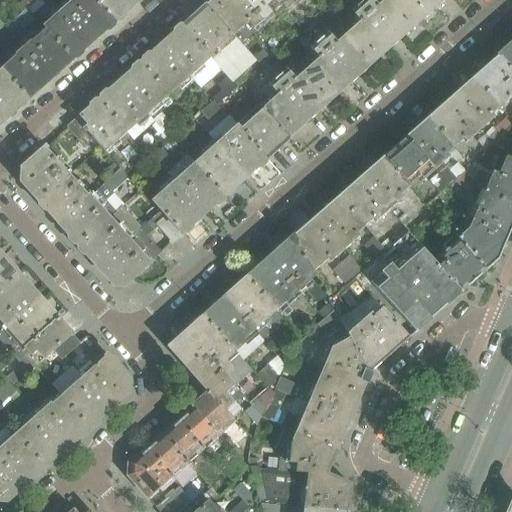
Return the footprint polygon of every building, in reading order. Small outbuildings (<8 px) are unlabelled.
[(114,24),(92,0),(71,0),(41,27),(45,31),(72,61),(114,24)] [(140,0),(92,0),(114,24),(140,0)] [(269,14),(264,8),(273,0),(213,0),(207,6),(233,36),(246,24),(251,30),(269,14)] [(371,67),(419,24),(397,0),(383,0),(377,6),(371,0),(368,0),(351,16),(358,23),(349,31),(363,47),(358,52),(371,67)] [(397,0),(419,24),(446,0),(397,0)] [(256,63),(238,42),(233,36),(207,6),(184,27),(213,60),(215,62),(228,78),(233,83),(256,63)] [(170,97),(213,60),(184,27),(141,65),(170,97)] [(72,61),(45,31),(29,46),(26,43),(14,54),(16,57),(1,71),(28,101),(72,61)] [(335,99),(371,67),(358,52),(363,47),(349,31),(335,43),(328,35),(311,51),(307,47),(303,52),(308,58),(298,66),(302,72),(317,88),(322,83),(335,99)] [(511,44),(495,60),(509,76),(511,79),(511,44)] [(511,79),(509,76),(495,60),(473,79),(499,109),(511,97),(511,79)] [(290,139),(335,99),(322,83),(317,88),(302,72),(295,78),(289,71),(286,73),(276,63),(270,69),(265,73),(274,84),(270,88),(276,95),(262,108),(290,139)] [(128,134),(170,97),(141,65),(99,102),(128,134)] [(0,125),(28,101),(1,71),(0,71),(0,125)] [(237,87),(233,83),(228,78),(216,89),(221,95),(215,100),(219,104),(237,87)] [(499,109),(473,79),(428,119),(454,149),(463,141),(465,144),(495,119),(492,116),(499,109)] [(290,139),(262,108),(240,85),(237,87),(219,104),(218,105),(237,126),(266,160),(290,139)] [(109,151),(128,134),(99,102),(76,122),(93,141),(99,148),(105,155),(118,168),(122,164),(109,151)] [(179,133),(161,114),(153,121),(161,131),(170,141),(178,135),(179,133)] [(424,181),(449,158),(447,155),(454,149),(428,119),(383,158),(409,188),(418,181),(420,184),(424,181)] [(93,141),(76,122),(68,130),(84,148),(93,141)] [(511,206),(511,125),(509,128),(492,145),(486,152),(462,175),(476,189),(483,194),(511,206)] [(224,198),(266,160),(237,126),(194,164),(224,198)] [(170,141),(161,131),(155,137),(164,147),(170,141)] [(492,145),(486,138),(484,136),(477,142),(486,152),(492,145)] [(81,189),(68,175),(45,150),(24,168),(23,185),(57,223),(88,195),(90,198),(104,185),(119,171),(113,164),(107,170),(105,168),(81,189)] [(399,210),(408,202),(409,204),(417,197),(412,190),(409,188),(383,158),(338,198),(365,228),(373,221),(375,224),(396,206),(399,210)] [(181,235),(224,198),(194,164),(151,201),(161,213),(181,235)] [(456,179),(447,169),(446,167),(438,175),(448,186),(456,179)] [(123,206),(112,194),(128,179),(120,170),(119,171),(104,185),(90,198),(88,195),(57,223),(77,246),(108,218),(123,206)] [(449,186),(448,186),(438,175),(437,174),(428,183),(439,195),(449,186)] [(476,189),(462,175),(454,182),(468,196),(476,189)] [(498,261),(511,227),(511,206),(483,194),(468,228),(457,238),(486,271),(498,261)] [(330,263),(359,238),(357,235),(365,228),(338,198),(292,238),(319,269),(324,264),(327,261),(330,263)] [(181,235),(161,213),(154,219),(158,223),(155,226),(160,231),(151,239),(163,252),(181,235)] [(486,271),(457,238),(454,236),(442,248),(446,251),(440,256),(422,234),(438,220),(432,214),(415,228),(408,234),(394,246),(392,247),(400,257),(370,284),(374,289),(415,333),(486,271)] [(148,248),(142,241),(155,229),(152,225),(154,223),(148,215),(131,231),(123,222),(117,227),(108,218),(77,246),(114,287),(122,288),(149,264),(158,256),(149,247),(148,248)] [(415,228),(404,215),(398,221),(408,234),(415,228)] [(394,246),(382,232),(374,238),(386,252),(392,247),(394,246)] [(302,289),(316,277),(314,273),(319,269),(292,238),(246,279),(276,313),(302,289)] [(386,252),(374,238),(366,245),(377,259),(386,252)] [(0,292),(19,277),(2,258),(0,255),(0,292)] [(57,321),(41,301),(19,277),(0,292),(0,324),(5,329),(23,349),(24,350),(57,321)] [(248,337),(276,313),(246,279),(203,318),(243,363),(259,349),(248,337)] [(365,291),(354,280),(347,287),(358,298),(365,291)] [(307,302),(301,295),(297,299),(303,306),(307,302)] [(326,335),(340,323),(338,320),(333,311),(317,326),(326,335)] [(409,339),(385,316),(378,321),(375,318),(360,331),(348,314),(338,320),(340,323),(351,339),(350,339),(369,375),(409,339)] [(243,363),(203,318),(168,349),(208,393),(224,412),(233,403),(226,395),(234,387),(226,378),(243,363)] [(39,366),(53,353),(54,351),(52,349),(69,334),(57,321),(24,350),(19,355),(25,362),(31,358),(36,363),(39,366)] [(61,362),(79,345),(69,334),(52,349),(54,351),(53,353),(61,362)] [(369,375),(350,339),(333,351),(321,376),(361,393),(369,375)] [(289,357),(282,349),(276,355),(283,363),(289,357)] [(89,430),(125,397),(126,380),(102,353),(92,362),(96,367),(61,399),(89,430)] [(0,372),(7,366),(9,364),(3,359),(0,359),(0,372)] [(280,379),(267,366),(256,377),(269,390),(279,380),(280,379)] [(337,450),(349,422),(361,393),(321,376),(315,391),(305,386),(303,390),(279,380),(266,407),(262,419),(272,423),(286,395),(301,401),(294,416),(287,414),(281,427),(284,428),(297,433),(337,450)] [(0,406),(10,398),(16,393),(17,392),(6,380),(5,379),(0,383),(0,406)] [(23,401),(16,393),(10,398),(17,406),(23,401)] [(232,420),(224,412),(208,393),(193,407),(219,437),(226,431),(223,428),(232,420)] [(262,419),(266,407),(257,397),(249,404),(251,407),(261,418),(262,419)] [(36,406),(29,398),(26,401),(33,408),(36,406)] [(46,467),(89,430),(61,399),(53,406),(52,405),(17,435),(46,467)] [(33,408),(26,401),(22,405),(29,412),(33,408)] [(219,437),(193,407),(177,421),(204,450),(219,437)] [(261,418),(251,407),(244,413),(257,428),(261,418)] [(204,450),(177,421),(161,435),(188,465),(204,450)] [(337,511),(347,511),(350,486),(326,475),(337,450),(297,433),(292,446),(290,462),(248,459),(247,469),(297,473),(297,472),(307,473),(303,508),(337,511)] [(0,500),(9,500),(38,474),(46,467),(17,435),(0,451),(0,500)] [(188,465),(161,435),(145,449),(172,479),(179,488),(196,473),(194,471),(189,466),(188,465)] [(172,479),(145,449),(130,463),(129,480),(148,500),(172,479)] [(232,483),(247,469),(238,458),(223,473),(232,483)] [(196,511),(182,496),(184,494),(179,488),(156,510),(158,511),(196,511)] [(244,511),(245,511),(240,505),(231,511),(217,511),(209,503),(199,511),(244,511)]
